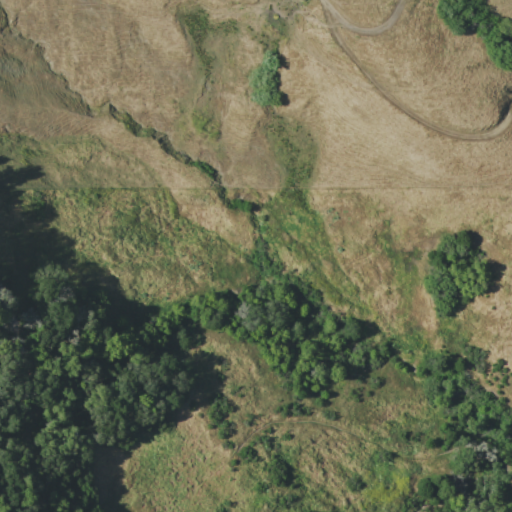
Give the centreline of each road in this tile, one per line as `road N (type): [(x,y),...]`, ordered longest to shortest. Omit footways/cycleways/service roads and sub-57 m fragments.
road 1 (track): [(177,511),(197,474),(249,430),(278,419),(309,419),(407,456),(463,443),(484,451),(505,483),(511,477)]
road 2 (track): [(331,12),(370,89),(498,134),(511,110)]
road 3 (track): [(89,511),(26,326),(0,301)]
